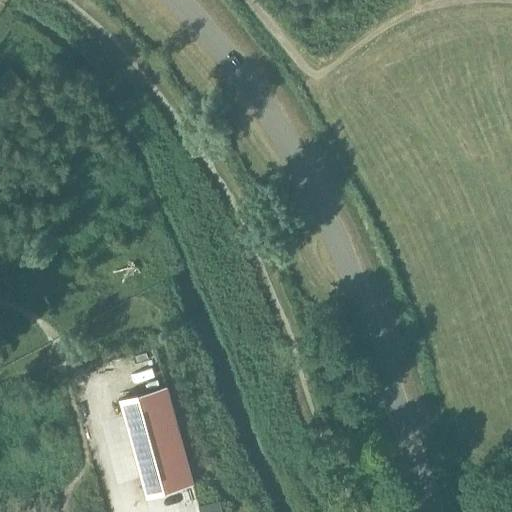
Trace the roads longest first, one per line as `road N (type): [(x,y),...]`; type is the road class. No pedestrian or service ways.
road 1 (unknown): [(361,511),(312,412),(264,261),(203,139),(160,83),(67,0)]
road 2 (unclassified): [(430,511),(360,298),(301,166),(238,70),(176,0)]
